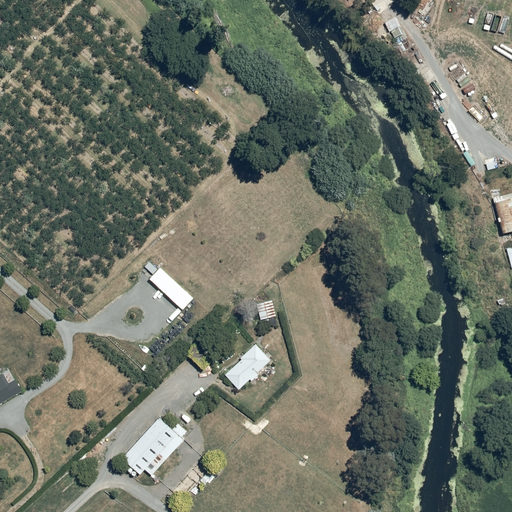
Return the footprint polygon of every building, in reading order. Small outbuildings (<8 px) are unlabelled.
[(496,205),(498,204),(505,234),(511,232),(511,193),(494,198),(496,205)] [(268,317),(277,316),(276,299),(259,300),(260,315),(267,315),(268,317)] [(272,361),(257,344),(242,357),(243,359),(226,374),(240,390),(252,380),(253,382),(262,374),(259,371),(272,361)] [(0,408),(1,408),(0,406),(0,404),(24,392),(15,374),(5,380),(0,369),(0,408)] [(174,426),(162,416),(123,457),(141,474),(145,469),(152,476),(187,439),(184,436),(189,430),(183,426),(188,421),(173,406),(169,410),(179,420),(174,426)]
